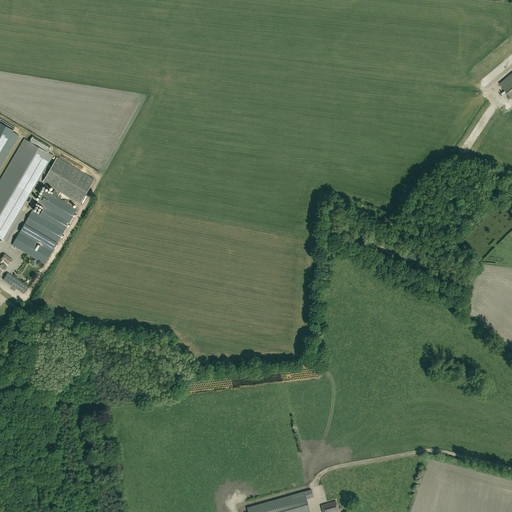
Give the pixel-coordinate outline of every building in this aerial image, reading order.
[(511,73),(500,84),(511,98),(511,73)] [(0,168),(19,135),(13,132),(15,127),(0,119),(0,168)] [(57,157),(50,168),(47,166),(53,155),(48,152),(51,147),(32,136),(29,141),(24,138),(0,179),(0,237),(3,240),(43,173),(46,175),(42,182),(55,189),(51,195),(44,190),(43,193),(42,193),(39,197),(40,197),(37,203),(44,207),(39,216),(32,211),(30,214),(29,214),(27,217),(28,218),(25,223),(57,243),(61,237),(62,238),(64,235),(62,234),(66,228),(67,228),(67,227),(68,228),(70,224),(69,223),(72,218),(73,219),(76,214),(75,213),(77,210),(56,197),(59,191),(79,204),(94,179),(57,157)] [(57,243),(25,224),(20,232),(52,251),(57,243)] [(12,245),(45,264),(52,251),(20,232),(12,245)] [(1,264),(3,261),(9,265),(13,260),(4,254),(0,260),(0,272),(2,274),(6,267),(1,264)] [(3,280),(24,293),(28,287),(8,273),(3,280)] [(309,511),(306,499),(313,497),(311,489),(248,507),(247,507),(248,511),(309,511)] [(338,511),(336,501),(321,505),(322,511),(338,511)]
